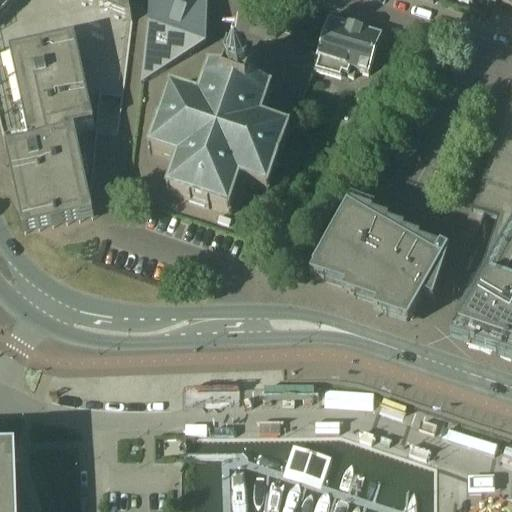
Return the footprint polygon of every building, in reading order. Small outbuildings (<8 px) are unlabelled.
[(0,0),(0,123),(6,153),(5,154),(8,172),(20,222),(23,238),(34,235),(91,223),(92,222),(89,207),(96,135),(99,98),(120,101),(115,138),(116,139),(131,25),(130,25),(125,0),(0,0)] [(140,88),(144,86),(195,57),(206,50),(207,23),(207,0),(148,0),(148,29),(140,88)] [(446,0),(471,9),(474,0),(446,0)] [(511,0),(504,0),(502,5),(511,10),(511,0)] [(329,23),(319,56),(317,62),(318,63),(314,75),(341,83),(342,79),(353,82),(355,75),(368,79),(380,39),(329,23)] [(165,197),(174,200),(230,219),(240,188),(269,198),(291,133),(262,124),(273,94),(253,87),(256,76),(232,67),(228,79),(208,72),(198,102),(169,92),(147,157),(176,167),(165,197)] [(497,223),(473,294),(465,317),(451,340),(511,362),(511,87),(470,215),(471,215),(471,214),(483,218),(496,222),(497,223)] [(319,270),(313,280),(378,301),(407,251),(348,217),(342,228),(319,270)] [(429,259),(417,295),(425,297),(419,308),(420,309),(431,289),(446,294),(470,302),(496,222),(483,218),(471,255),(446,246),(436,263),(435,263),(429,259)] [(293,454),(286,473),(321,484),(329,461),(294,450),(293,454)]
